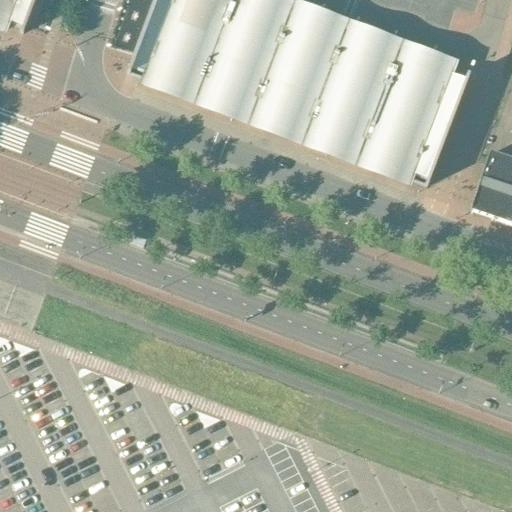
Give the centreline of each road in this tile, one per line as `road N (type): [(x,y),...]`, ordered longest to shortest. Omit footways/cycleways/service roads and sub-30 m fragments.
road 1 (secondary): [(511,330),(0,135)]
road 2 (secondary): [(0,215),(511,404)]
road 3 (residential): [(511,259),(79,94)]
